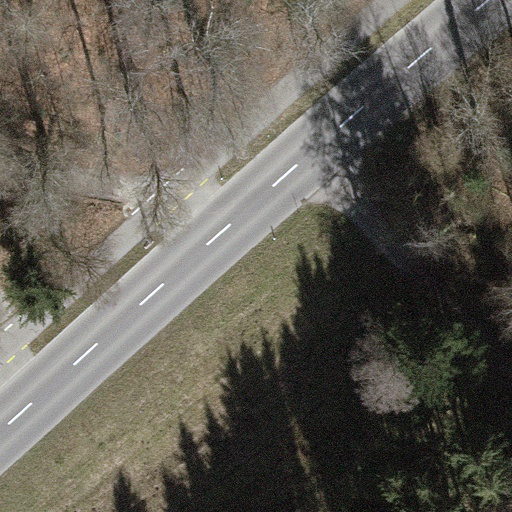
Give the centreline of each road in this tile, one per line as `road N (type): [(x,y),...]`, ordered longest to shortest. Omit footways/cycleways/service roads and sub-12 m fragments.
road 1 (tertiary): [(0,434),(486,0)]
road 2 (track): [(296,167),(511,372)]
road 3 (track): [(0,153),(43,173),(251,206)]
